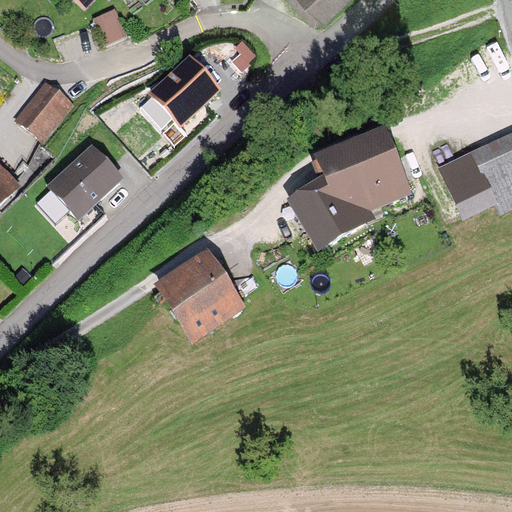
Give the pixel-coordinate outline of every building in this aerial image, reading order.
[(95,0),(75,0),(86,10),(95,0)] [(297,0),(318,20),(337,0),(297,0)] [(115,12),(95,20),(106,46),(126,37),(115,12)] [(233,65),(246,72),(255,55),(243,48),(233,65)] [(222,91),(192,58),(150,95),(153,98),(173,120),(181,129),(222,91)] [(18,122),(44,143),(73,106),(48,85),(18,122)] [(173,120),(153,98),(141,109),(161,131),(173,120)] [(511,135),(440,171),(464,219),(494,204),(501,218),(511,212),(511,135)] [(293,205),(318,258),(386,226),(380,213),(417,196),(388,136),(325,166),(335,185),(293,205)] [(123,182),(93,148),(50,186),(80,220),(123,182)] [(0,206),(20,186),(0,167),(0,206)] [(160,289),(193,340),(244,307),(211,256),(160,289)]
